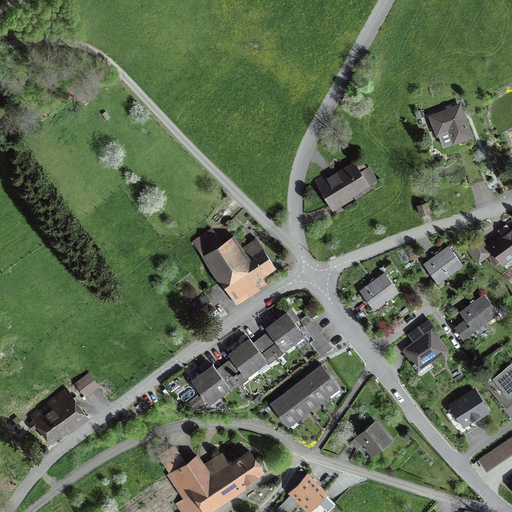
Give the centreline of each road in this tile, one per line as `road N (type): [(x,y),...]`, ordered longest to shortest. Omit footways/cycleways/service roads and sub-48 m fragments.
road 1 (track): [(297,235),(275,229),(88,48),(54,38),(0,41)]
road 2 (residential): [(38,469),(250,306),(312,275)]
road 3 (residential): [(28,511),(123,447),(175,426),(252,426),(311,455)]
road 4 (residential): [(312,275),(297,235),(300,162),(387,0)]
road 5 (residential): [(312,275),(417,231),(511,204)]
road 6 (residential): [(311,455),(505,509)]
road 7 (tertiary): [(375,360),(427,430),(505,509)]
